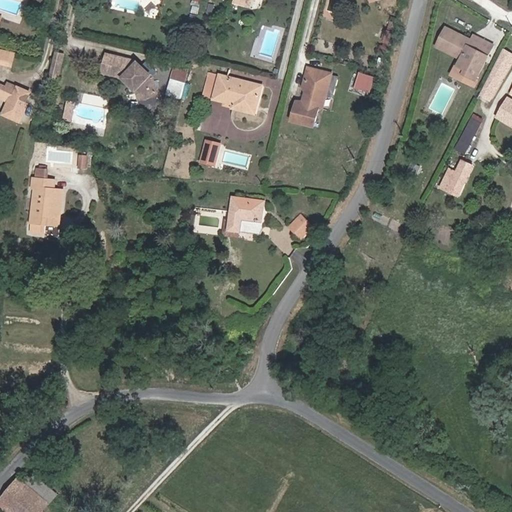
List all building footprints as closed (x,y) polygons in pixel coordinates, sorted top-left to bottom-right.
[(470,51),(473,45),(448,33),(439,51),(442,52),(464,62),(461,70),(470,74),(467,79),(476,84),(486,66),(485,65),(487,59),(470,51)] [(475,40),(473,45),(470,51),(487,59),(489,60),(494,48),(475,40)] [(0,63),(14,67),(18,52),(0,47),(0,63)] [(52,48),(48,66),(56,68),(60,50),(52,48)] [(131,84),(134,93),(151,87),(146,72),(130,58),(102,52),(99,68),(121,74),(131,84)] [(511,56),(504,52),(484,87),(484,89),(492,93),(495,95),(511,63),(511,56)] [(174,65),(169,95),(186,98),(191,67),(174,65)] [(475,87),(476,84),(467,79),(470,74),(461,70),(457,79),(475,87)] [(357,88),(374,92),(378,75),(361,71),(357,88)] [(207,74),(202,93),(213,96),(217,76),(207,74)] [(313,133),(318,114),(315,114),(318,103),(325,104),(330,81),(307,75),(302,94),(305,99),(302,109),(296,108),(291,127),(313,133)] [(213,96),(233,101),(254,106),(259,87),(217,76),(213,96)] [(5,84),(0,96),(10,100),(6,110),(17,115),(28,90),(6,81),(5,84)] [(153,94),(151,87),(134,93),(136,99),(153,94)] [(492,93),(484,89),(481,95),(480,95),(492,101),(495,95),(492,93)] [(499,117),(511,124),(511,100),(509,99),(499,117)] [(253,114),(254,106),(233,101),(231,108),(253,114)] [(322,115),(325,104),(318,103),(315,114),(318,114),(322,115)] [(473,116),(457,149),(466,153),(482,121),(473,116)] [(223,143),(207,139),(202,163),(218,167),(223,143)] [(471,167),(461,162),(456,173),(448,170),(439,187),(456,197),(471,167)] [(46,179),(47,170),(37,170),(36,179),(46,179)] [(60,216),(63,190),(54,189),(45,189),(46,179),(36,179),(33,178),(32,188),(35,188),(31,232),(45,233),(46,224),(57,225),(58,216),(60,216)] [(54,189),(55,180),(46,179),(45,189),(54,189)] [(261,206),(231,207),(229,207),(230,227),(225,227),(226,246),(236,247),(236,240),(242,240),(245,240),(262,240),(262,226),(261,206)] [(305,238),(315,223),(299,212),(289,228),(305,238)] [(91,243),(93,236),(87,233),(84,240),(91,243)] [(56,494),(32,474),(24,483),(48,503),(56,494)] [(41,511),(48,503),(24,483),(18,478),(0,499),(0,506),(7,511),(41,511)]
